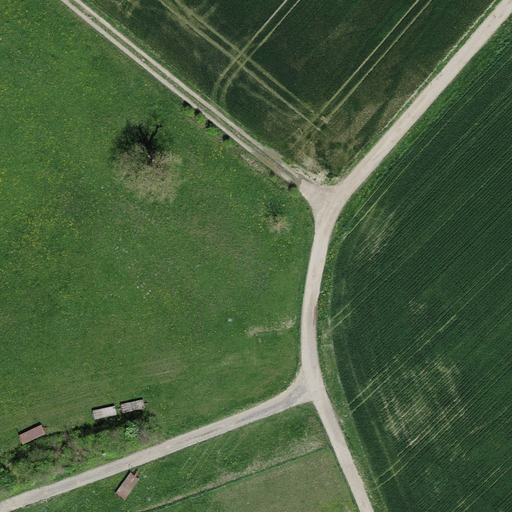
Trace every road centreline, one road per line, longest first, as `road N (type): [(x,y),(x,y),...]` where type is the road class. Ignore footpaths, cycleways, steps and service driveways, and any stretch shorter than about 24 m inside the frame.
road 1 (track): [(0,510),(317,389)]
road 2 (track): [(331,208),(71,0)]
road 3 (track): [(511,0),(331,208)]
road 4 (track): [(331,208),(309,313),(317,389)]
road 5 (track): [(317,389),(366,511)]
